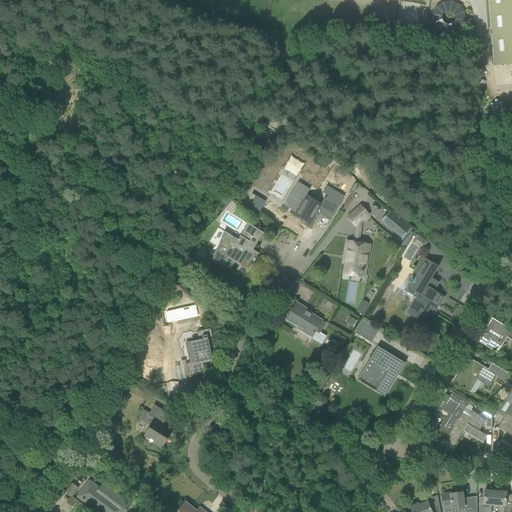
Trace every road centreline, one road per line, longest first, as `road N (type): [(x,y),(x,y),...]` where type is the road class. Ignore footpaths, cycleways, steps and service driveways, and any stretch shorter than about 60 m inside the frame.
road 1 (track): [(148,0),(267,40),(447,144),(511,123)]
road 2 (track): [(176,279),(135,235),(0,42)]
road 3 (residential): [(260,511),(209,471),(199,446),(248,332)]
road 4 (residential): [(394,439),(476,286)]
road 5 (residential): [(511,460),(434,458),(394,439)]
